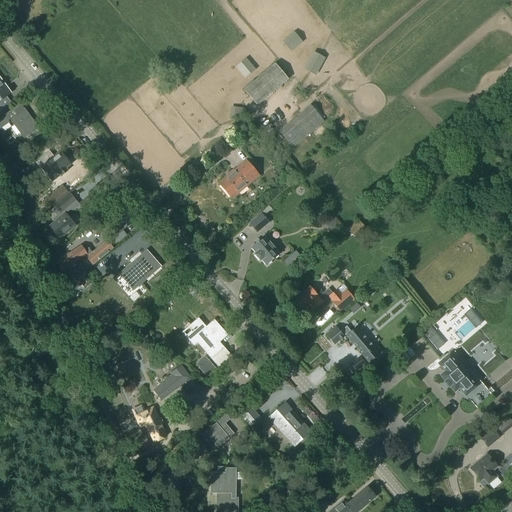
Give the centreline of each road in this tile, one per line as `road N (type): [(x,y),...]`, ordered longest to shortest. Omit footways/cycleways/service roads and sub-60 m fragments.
road 1 (unclassified): [(410,511),(0,34)]
road 2 (track): [(153,511),(0,180)]
